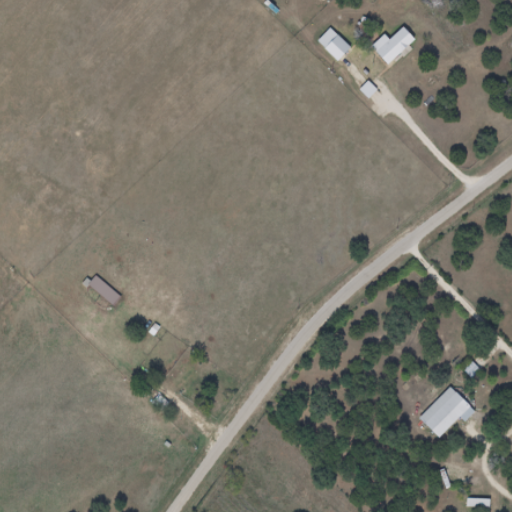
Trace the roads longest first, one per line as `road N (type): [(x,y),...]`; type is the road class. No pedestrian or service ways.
road 1 (residential): [(511,166),(324,313),(172,511)]
road 2 (residential): [(447,213),(511,316)]
